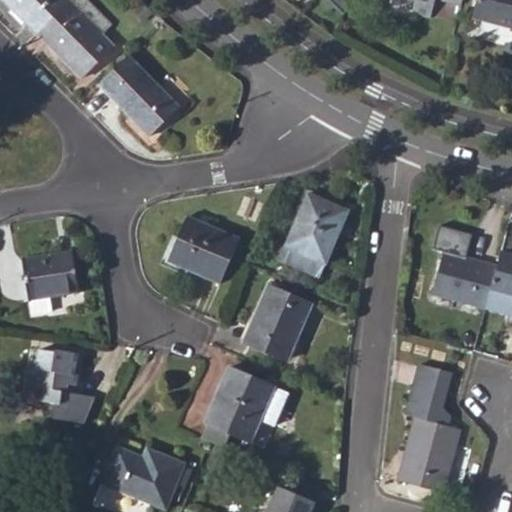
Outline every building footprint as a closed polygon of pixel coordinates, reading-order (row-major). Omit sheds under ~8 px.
[(4,0),(35,32),(36,32),(67,2),(69,0),(4,0)] [(35,32),(69,66),(81,78),(117,44),(104,31),(111,23),(88,0),(69,0),(67,2),(36,32),(35,32)] [(392,0),(412,5),(409,19),(426,23),(432,0),(444,0),(459,4),(460,0),(392,0)] [(511,0),(476,0),(472,17),(511,27),(511,0)] [(472,32),(511,42),(511,28),(476,19),(472,32)] [(99,84),(150,135),(178,109),(128,57),(99,84)] [(318,276),(348,210),(309,193),(287,244),(279,240),(272,256),(283,261),(318,276)] [(166,260),(220,282),(239,239),(186,215),(166,260)] [(25,258),(31,299),(33,313),(54,310),(52,296),(77,292),(72,251),(25,258)] [(483,307),(495,267),(443,253),(431,294),(483,307)] [(483,307),(511,315),(511,256),(499,253),(495,267),(483,307)] [(243,342),(286,361),(312,303),(268,285),(243,342)] [(52,418),(84,424),(95,397),(69,393),(71,385),(77,386),(79,375),(75,375),(79,353),(52,348),(52,352),(38,350),(34,368),(28,367),(22,398),(53,404),(52,418)] [(442,491),(458,430),(446,426),(448,418),(441,409),(450,373),(419,365),(405,414),(414,417),(398,479),(442,491)] [(275,386),(230,366),(205,422),(250,442),(261,419),(273,424),(287,391),(275,386)] [(100,485),(166,511),(177,483),(185,464),(186,462),(146,447),(142,455),(116,445),(100,485)] [(221,468),(227,454),(215,450),(209,464),(221,468)] [(185,464),(177,483),(186,487),(194,468),(185,464)] [(285,488),(315,502),(320,489),(290,476),(285,488)] [(310,511),(315,502),(285,488),(278,485),(266,511),(310,511)]
